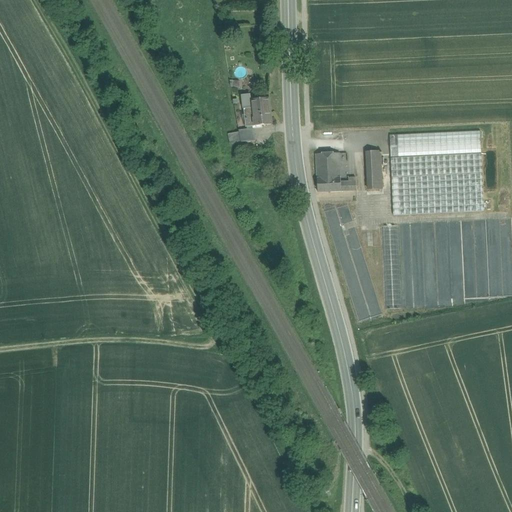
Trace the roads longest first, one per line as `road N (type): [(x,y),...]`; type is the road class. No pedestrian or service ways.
road 1 (secondary): [(288,0),(299,191),(352,396),(351,511)]
road 2 (track): [(28,0),(218,334)]
road 3 (track): [(0,354),(113,339),(207,347),(218,334)]
